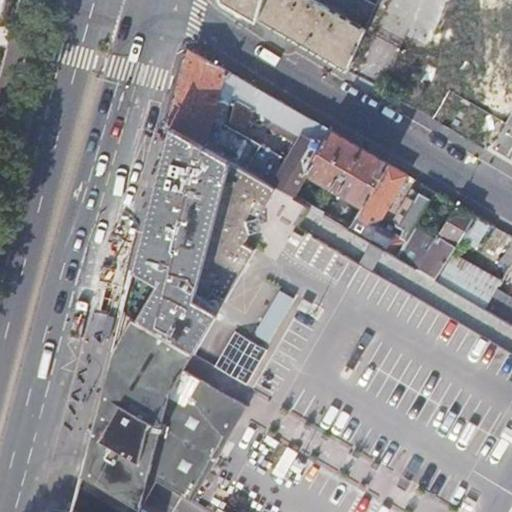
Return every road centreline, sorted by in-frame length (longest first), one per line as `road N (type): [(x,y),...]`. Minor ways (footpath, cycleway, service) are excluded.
road 1 (primary): [(1,511),(146,0)]
road 2 (residential): [(150,0),(511,204)]
road 3 (primary): [(87,0),(2,321)]
